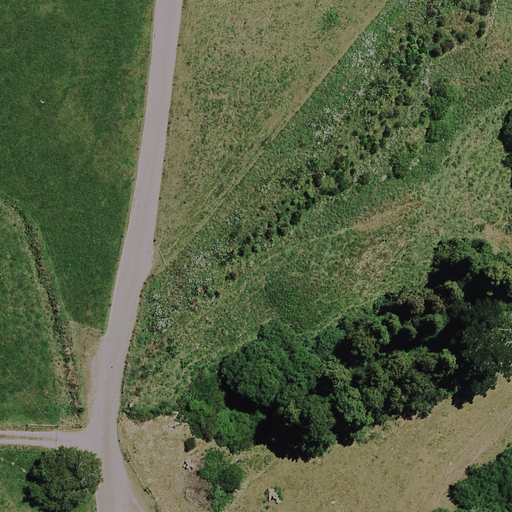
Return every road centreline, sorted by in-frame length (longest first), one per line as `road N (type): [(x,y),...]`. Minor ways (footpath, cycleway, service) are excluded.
road 1 (track): [(105,511),(102,466),(150,180),(167,0)]
road 2 (track): [(129,511),(102,466),(0,438)]
